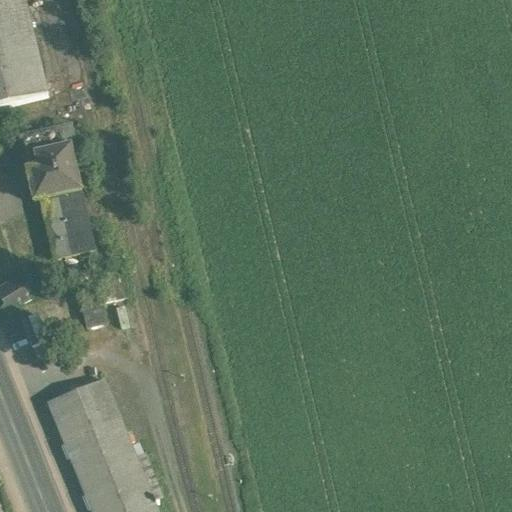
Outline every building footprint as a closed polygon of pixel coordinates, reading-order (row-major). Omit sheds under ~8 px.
[(0,0),(0,111),(49,99),(24,0),(0,0)] [(51,155),(37,158),(39,170),(28,172),(36,206),(41,204),(52,249),(92,239),(71,152),(77,150),(72,129),(46,135),(51,155)] [(21,141),(28,172),(39,170),(37,158),(51,155),(46,135),(21,141)] [(92,239),(52,249),(55,263),(95,254),(92,239)] [(28,277),(0,293),(0,300),(10,316),(40,298),(28,277)] [(79,300),(86,332),(108,327),(101,295),(79,300)] [(36,316),(21,322),(32,349),(47,342),(36,316)] [(46,406),(78,481),(137,459),(106,382),(46,406)] [(145,455),(137,459),(155,502),(163,499),(145,455)] [(78,481),(90,511),(158,511),(155,502),(137,459),(78,481)]
